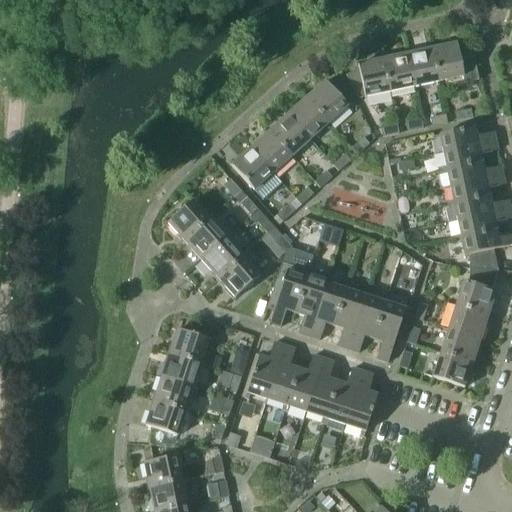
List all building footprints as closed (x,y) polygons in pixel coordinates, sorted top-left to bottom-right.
[(430,51),(437,83),(462,78),(463,84),(478,81),(472,51),(457,54),(455,46),(430,51)] [(413,88),(437,83),(430,51),(406,57),(413,88)] [(388,93),(413,88),(406,57),(381,62),(388,93)] [(357,100),(388,93),(381,62),(356,67),(357,70),(344,77),(357,100)] [(305,100),(327,124),(351,103),(339,79),(327,86),(324,83),(305,100)] [(309,141),(327,124),(305,100),(287,116),(309,141)] [(472,120),(472,119),(470,111),(454,114),(456,123),(472,120)] [(290,158),(309,141),(287,116),(268,133),(290,158)] [(446,125),(444,116),(429,120),(430,129),(446,125)] [(422,130),(420,121),(404,125),(406,134),(422,130)] [(398,136),(397,135),(396,127),(380,130),(381,139),(398,136)] [(493,135),(486,136),(475,138),(474,129),(463,132),(433,138),(434,142),(440,141),(443,155),(494,143),(493,135)] [(271,175),(290,158),(268,133),(249,150),(271,175)] [(368,146),(362,139),(350,150),(356,157),(368,146)] [(479,155),(490,153),(496,152),(494,143),(443,155),(446,169),(439,170),(440,173),(481,164),(479,155)] [(253,191),(271,175),(249,150),(231,167),(253,191)] [(349,163),(349,162),(343,156),(331,167),(337,174),(349,163)] [(500,169),(493,170),(482,172),(481,164),(440,173),(440,176),(447,174),(450,188),(502,177),(500,169)] [(331,179),(325,173),(313,184),(319,190),(331,179)] [(486,189),(497,187),(503,186),(502,177),(450,188),(453,203),(447,204),(447,207),(488,198),(486,189)] [(233,199),(240,193),(229,181),(222,187),(233,199)] [(312,196),(306,189),(294,200),(300,207),(312,196)] [(507,203),(501,204),(490,206),(488,198),(447,207),(448,209),(454,208),(457,222),(509,211),(507,203)] [(250,218),(257,212),(246,200),(239,206),(250,218)] [(183,243),(208,222),(191,203),(167,224),(183,243)] [(294,213),(293,213),(287,206),(275,217),(281,224),(294,213)] [(493,223),(504,221),(510,219),(509,211),(457,222),(460,237),(454,238),(454,240),(495,232),(493,223)] [(267,237),(273,230),(274,230),(263,218),(256,224),(267,237)] [(200,262),(225,240),(208,222),(183,243),(200,262)] [(511,237),(508,238),(497,241),(495,232),(454,240),(455,243),(461,242),(463,253),(464,256),(469,255),(469,271),(497,273),(497,272),(493,250),(511,246),(511,237)] [(273,243),(283,255),(284,255),(290,249),(280,237),(273,243)] [(217,280),(241,259),(225,240),(200,262),(217,280)] [(241,259),(217,280),(234,299),(258,277),(241,259)] [(490,293),(497,273),(469,271),(468,284),(463,282),(455,308),(486,318),(494,294),(490,293)] [(294,315),(308,274),(305,274),(303,279),(285,273),(268,325),(279,329),(285,312),(294,315)] [(308,339),(325,286),(309,281),(311,275),(308,274),(294,315),(303,318),(298,336),(308,339)] [(333,328),(347,287),(344,286),(342,292),(325,286),(308,339),(318,342),(324,325),(333,328)] [(347,351),(364,299),(348,293),(350,288),(347,287),(333,328),(343,331),(337,348),(347,351)] [(372,341),(386,300),(383,299),(382,304),(364,299),(347,351),(357,355),(363,338),(372,341)] [(376,361),(387,364),(404,312),(387,306),(388,301),(386,300),(372,341),(382,344),(376,361)] [(418,305),(412,320),(421,323),(426,308),(418,305)] [(478,342),(486,318),(455,308),(447,332),(478,342)] [(168,356),(199,366),(211,370),(215,358),(203,354),(207,342),(210,332),(187,324),(184,334),(176,331),(168,356)] [(405,344),(414,347),(419,331),(410,329),(405,344)] [(470,365),(478,342),(447,332),(439,355),(470,365)] [(266,400),(283,348),(273,345),(267,362),(258,359),(245,400),(247,401),(249,395),(266,400)] [(287,368),(291,356),(293,351),(283,348),(266,400),(283,405),(281,412),(284,413),(297,372),(287,368)] [(248,355),(239,352),(234,367),(243,371),(248,355)] [(402,353),(397,369),(406,371),(411,356),(402,353)] [(462,390),(470,365),(439,355),(431,380),(462,390)] [(191,390),(199,366),(168,356),(160,380),(191,390)] [(305,413),(322,361),(311,357),(306,374),(297,372),(284,413),(286,413),(288,408),(305,413)] [(327,381),(331,370),(332,364),(322,361),(305,413),(322,419),(320,425),(322,425),(336,384),(327,381)] [(344,426),(361,373),(351,370),(345,387),(336,384),(322,425),(325,426),(327,420),(344,426)] [(366,394),(370,382),(372,377),(361,373),(344,426),(361,431),(359,438),(362,439),(375,397),(366,394)] [(240,379),(231,377),(226,392),(235,395),(240,379)] [(183,413),(191,390),(160,380),(153,403),(183,413)] [(232,403),(224,400),(219,416),(227,419),(232,403)] [(176,437),(183,413),(153,403),(145,427),(176,437)] [(225,427),(224,427),(216,424),(211,440),(220,443),(225,427)] [(229,435),(225,446),(235,449),(238,438),(229,435)] [(297,453),(292,469),(305,473),(310,457),(297,453)] [(148,489),(181,483),(175,458),(143,465),(148,489)] [(214,477),(222,475),(223,475),(219,458),(210,460),(214,477)] [(152,511),(162,511),(186,507),(181,483),(148,489),(152,511)] [(219,501),(227,499),(228,499),(225,483),(216,485),(219,501)] [(306,503),(299,509),(301,511),(308,511),(312,509),(306,503)]
